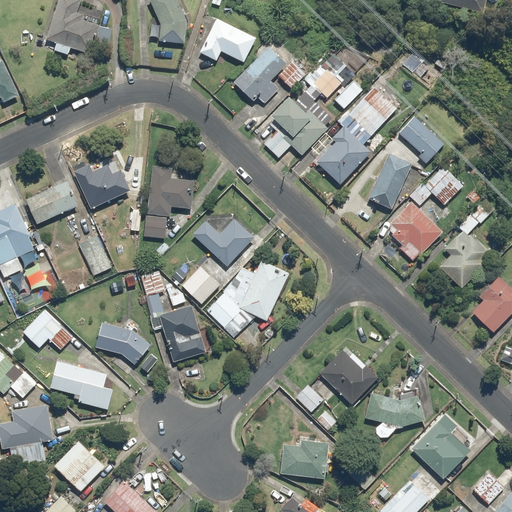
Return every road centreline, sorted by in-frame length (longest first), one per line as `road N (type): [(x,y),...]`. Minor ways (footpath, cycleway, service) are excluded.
road 1 (residential): [(0,152),(123,93),(170,91),(360,274)]
road 2 (residential): [(193,443),(360,274)]
road 3 (residential): [(360,274),(511,419)]
